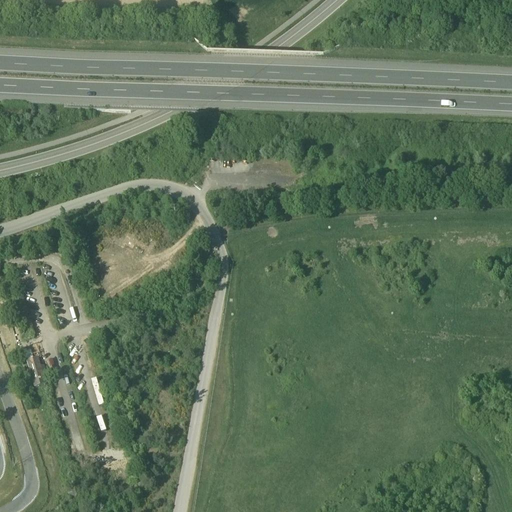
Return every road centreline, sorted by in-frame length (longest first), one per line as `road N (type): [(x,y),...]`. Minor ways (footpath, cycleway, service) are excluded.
road 1 (motorway): [(0,90),(511,108)]
road 2 (motorway): [(511,85),(0,69)]
road 3 (tertiary): [(0,170),(208,92),(288,42),(336,0)]
